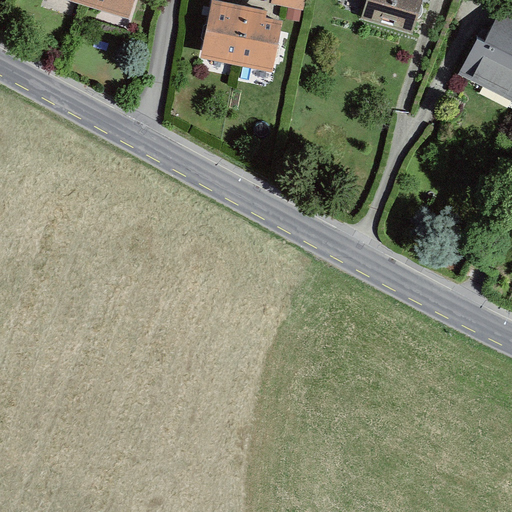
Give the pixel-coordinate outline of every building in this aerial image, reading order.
[(53,0),(51,8),(125,29),(133,0),(53,0)] [(304,0),(275,0),(275,3),(303,8),(304,0)] [(374,0),(375,0),(368,25),(410,36),(419,0),(374,0)] [(232,13),(219,10),(210,55),(271,66),(279,22),(263,19),(232,13)] [(511,12),(510,11),(491,47),(484,43),(466,77),(511,101),(511,12)]
